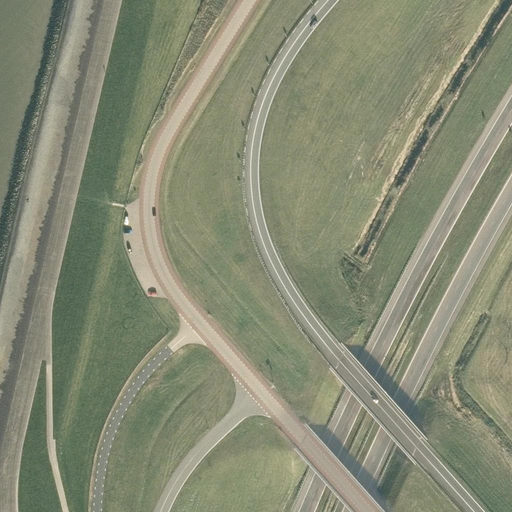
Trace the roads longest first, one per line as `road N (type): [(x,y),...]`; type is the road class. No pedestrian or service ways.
road 1 (motorway): [(332,0),(296,44),(266,102),(254,157),(263,231),(315,323),(480,511)]
road 2 (motorway): [(511,107),(419,272),(306,511)]
road 3 (tertiary): [(200,322),(153,247),(152,170),(251,0)]
road 4 (motorway): [(350,511),(434,330),(511,187)]
road 5 (unclassified): [(98,511),(118,416),(144,375),(200,322)]
road 6 (tertiary): [(368,511),(263,393)]
road 7 (motorway): [(263,393),(203,450),(164,511)]
